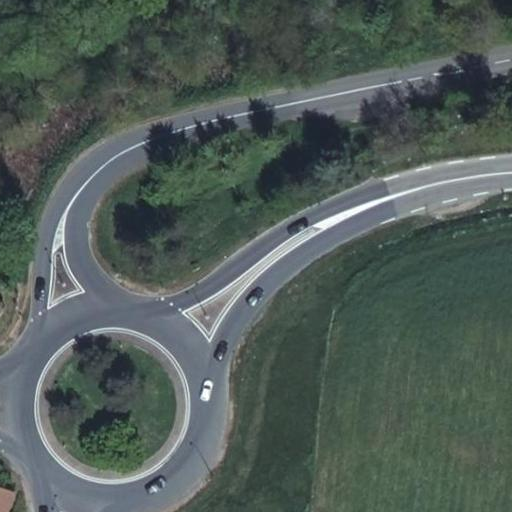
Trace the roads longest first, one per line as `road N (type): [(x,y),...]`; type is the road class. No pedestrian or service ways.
road 1 (secondary): [(511,63),(346,92),(143,143),(81,178)]
road 2 (secondary): [(511,166),(451,171),(331,210),(191,302),(155,308)]
road 3 (secondary): [(215,384),(235,338),(303,262),(428,201),(511,188)]
road 4 (secondary): [(103,509),(141,506),(193,472),(217,415),(215,384)]
road 5 (secondary): [(81,178),(55,200),(45,228),(34,333)]
road 6 (secondary): [(120,299),(82,256),(81,178)]
